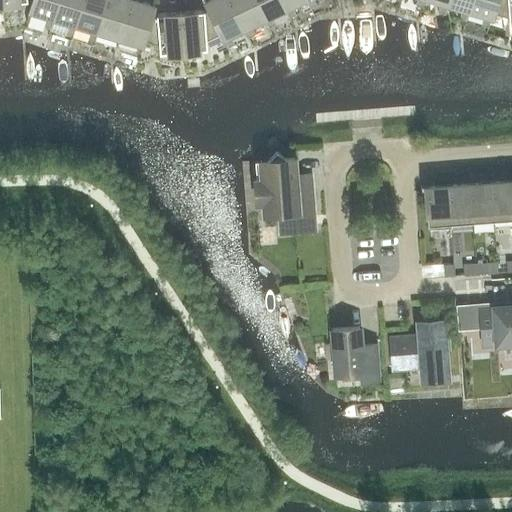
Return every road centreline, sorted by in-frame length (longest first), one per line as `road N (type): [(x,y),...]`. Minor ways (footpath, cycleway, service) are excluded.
road 1 (residential): [(409,156),(383,149),(335,155),(341,294),(416,290)]
road 2 (residential): [(416,290),(409,156)]
